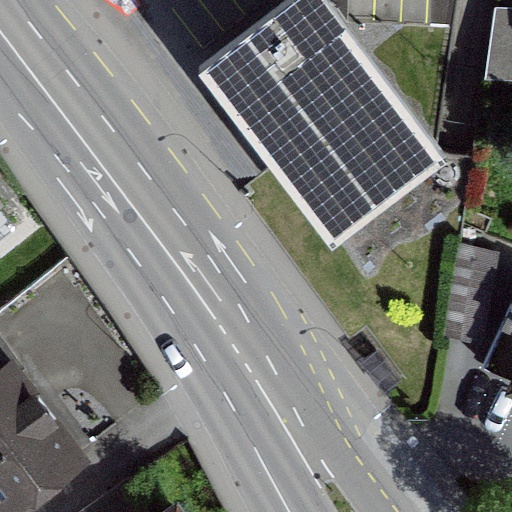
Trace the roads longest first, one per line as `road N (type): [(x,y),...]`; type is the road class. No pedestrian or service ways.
road 1 (secondary): [(346,511),(0,31)]
road 2 (unknown): [(511,477),(467,458),(448,439),(454,387),(468,357)]
